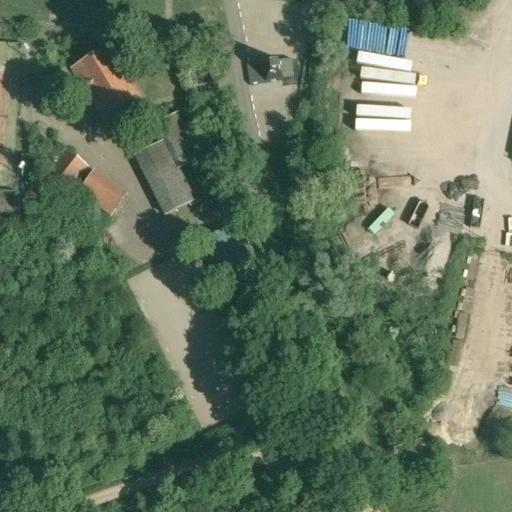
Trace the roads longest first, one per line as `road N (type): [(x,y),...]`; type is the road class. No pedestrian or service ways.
road 1 (track): [(389,511),(358,421),(267,236),(258,191)]
road 2 (track): [(63,511),(238,457),(296,467),(368,511)]
road 3 (unclassified): [(177,236),(258,191),(229,0)]
